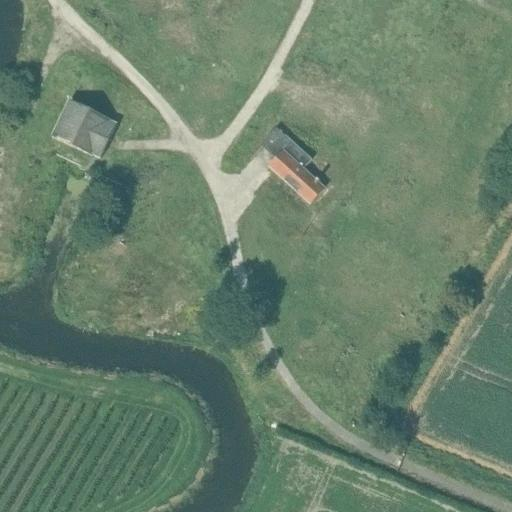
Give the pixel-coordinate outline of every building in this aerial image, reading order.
[(457,20),(496,38),(503,22),(464,4),(457,20)] [(430,45),(431,29),(414,28),(413,44),(430,45)] [(447,45),(439,60),(480,82),(488,67),(447,45)] [(464,118),(470,103),(435,90),(430,106),(464,118)] [(100,160),(117,126),(109,122),(110,121),(69,101),(51,138),(92,158),(93,156),(100,160)] [(511,129),(492,162),(504,169),(511,156),(511,129)] [(409,147),(452,168),(458,157),(414,135),(409,147)] [(310,206),(323,191),(302,171),(307,166),(301,161),(306,156),(300,151),(285,138),(272,152),(278,157),(269,168),(310,206)] [(393,200),(412,157),(400,152),(381,194),(393,200)] [(21,157),(9,186),(45,200),(56,171),(21,157)] [(188,191),(199,209),(217,197),(206,179),(188,191)] [(160,182),(140,213),(152,221),(173,190),(160,182)] [(196,245),(215,221),(186,198),(167,222),(196,245)] [(328,222),(341,213),(332,198),(318,208),(328,222)] [(446,207),(439,222),(481,242),(488,226),(446,207)] [(313,243),(323,232),(309,219),(299,230),(313,243)] [(382,221),(372,235),(401,254),(410,240),(382,221)] [(106,259),(119,266),(136,233),(122,226),(106,259)] [(186,254),(180,249),(176,254),(166,245),(136,276),(151,291),(186,254)] [(359,256),(350,271),(386,293),(395,278),(359,256)] [(449,296),(457,284),(429,264),(420,276),(449,296)] [(182,267),(164,303),(185,314),(204,278),(182,267)] [(403,325),(415,333),(422,322),(437,332),(447,316),(407,290),(398,304),(411,313),(403,325)] [(365,291),(359,302),(372,308),(378,298),(365,291)] [(291,316),(278,322),(284,333),(296,327),(291,316)] [(319,327),(296,357),(320,375),(343,346),(319,327)] [(430,352),(438,338),(427,333),(420,346),(430,352)] [(367,335),(343,364),(353,373),(378,344),(367,335)] [(390,380),(403,357),(384,346),(371,368),(390,380)]
